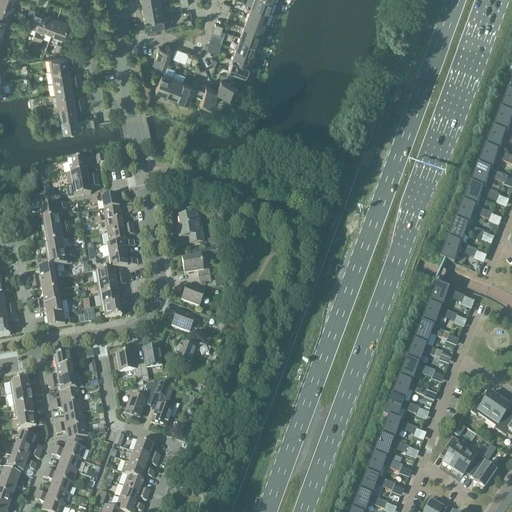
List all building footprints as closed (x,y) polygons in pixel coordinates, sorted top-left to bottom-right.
[(0,0),(0,5),(13,10),(17,0),(0,0)] [(141,0),(143,9),(161,6),(159,0),(141,0)] [(268,0),(253,0),(251,6),(268,12),(272,1),(268,0)] [(0,18),(6,21),(9,22),(13,10),(0,5),(0,18)] [(143,9),(145,20),(163,17),(161,6),(143,9)] [(251,6),(247,17),(264,23),(268,12),(251,6)] [(32,39),(36,41),(46,16),(34,11),(28,27),(36,30),(32,39)] [(44,33),(51,36),(57,20),(46,16),(36,41),(41,42),(44,33)] [(163,17),(145,20),(147,32),(165,29),(163,17)] [(247,17),(243,27),(261,33),(264,23),(247,17)] [(57,20),(51,36),(58,38),(55,48),(59,49),(68,24),(57,20)] [(243,27),(239,38),(257,44),(261,33),(243,27)] [(239,38),(236,49),(253,55),(257,44),(239,38)] [(153,65),(164,69),(169,56),(173,57),(176,50),(171,48),(170,52),(159,48),(153,65)] [(236,49),(232,59),(249,66),(253,55),(236,49)] [(49,59),(51,72),(69,68),(68,61),(72,60),(73,61),(78,61),(77,55),(49,59)] [(232,59),(228,70),(236,73),(245,77),(249,66),(232,59)] [(51,72),(53,83),(81,79),(80,73),(75,74),(75,75),(70,76),(69,68),(51,72)] [(236,73),(228,70),(225,76),(222,75),(217,90),(233,97),(238,85),(232,83),(236,73)] [(155,91),(166,95),(172,78),(161,74),(155,91)] [(166,95),(177,99),(183,82),(172,78),(166,95)] [(55,96),(56,95),(73,92),(72,85),(76,84),(77,85),(82,84),(81,79),(53,83),(55,96)] [(188,103),(191,94),(194,86),(183,82),(177,99),(188,103)] [(217,90),(201,85),(200,88),(194,86),(191,94),(201,97),(199,103),(211,107),(217,90)] [(55,107),(58,107),(85,102),(84,97),(79,97),(79,99),(74,100),(73,92),(56,95),(55,96),(53,96),(55,107)] [(511,94),(508,93),(501,111),(511,115),(511,94)] [(58,107),(60,119),(77,116),(76,108),(80,108),(81,109),(86,108),(85,102),(58,107)] [(511,115),(501,111),(493,130),(505,134),(505,133),(510,122),(511,123),(511,115)] [(60,119),(63,135),(73,133),(72,129),(99,125),(97,118),(78,121),(77,116),(60,119)] [(505,134),(493,130),(486,148),(497,153),(497,152),(502,141),(511,144),(511,136),(505,133),(505,134)] [(497,153),(486,148),(478,167),(490,171),(490,170),(495,159),(511,166),(511,157),(497,152),(497,153)] [(104,156),(96,157),(98,164),(105,163),(104,156)] [(77,157),(67,158),(68,161),(70,174),(86,171),(86,166),(89,166),(87,159),(78,160),(77,157)] [(490,171),(478,167),(471,185),(482,190),(482,189),(487,178),(505,185),(508,178),(490,170),(490,171)] [(70,174),(72,186),(99,182),(98,176),(92,177),(93,178),(88,179),(86,171),(70,174)] [(99,182),(72,186),(74,198),(91,195),(89,188),(94,187),(94,188),(100,187),(99,182)] [(482,190),(471,185),(463,204),(475,208),(480,196),(498,204),(501,196),(482,189),(482,190)] [(103,211),(120,208),(118,196),(91,200),(92,205),(102,203),(103,211)] [(475,208),(463,204),(456,222),(467,227),(468,226),(472,215),(490,222),(493,215),(475,208)] [(42,221),(59,218),(57,211),(62,210),(62,211),(68,210),(67,205),(40,209),(42,221)] [(122,220),(120,208),(103,211),(105,218),(95,220),(95,224),(105,223),(122,220)] [(179,218),(180,228),(176,229),(178,240),(188,238),(190,245),(203,243),(200,229),(198,230),(196,215),(179,218)] [(42,221),(44,233),(71,228),(70,223),(65,224),(65,225),(60,226),(59,218),(42,221)] [(105,223),(107,234),(134,230),(133,224),(128,225),(128,226),(123,227),(122,220),(105,223)] [(467,227),(456,222),(448,241),(460,245),(465,233),(483,241),(486,233),(468,226),(467,227)] [(44,233),(46,245),(63,242),(61,235),(66,234),(66,235),(72,234),(71,228),(44,233)] [(107,234),(109,246),(126,243),(125,236),(129,235),(130,236),(135,235),(134,230),(107,234)] [(460,245),(448,241),(441,260),(452,264),(457,252),(475,259),(478,252),(460,245)] [(45,245),(47,257),(75,252),(74,247),(69,247),(69,249),(64,249),(63,242),(46,245),(45,245)] [(107,246),(109,258),(125,256),(124,248),(129,247),(129,249),(134,248),(133,242),(126,243),(109,246),(107,246)] [(47,257),(49,268),(49,269),(56,268),(67,266),(66,258),(70,257),(71,259),(76,258),(75,252),(47,257)] [(109,258),(111,270),(113,270),(137,266),(136,260),(131,261),(131,262),(126,263),(125,256),(109,258)] [(197,272),(198,278),(210,276),(209,270),(203,271),(200,256),(181,259),(184,275),(197,272)] [(29,279),(30,284),(58,279),(56,268),(49,269),(49,268),(38,270),(39,278),(34,279),(34,278),(29,279)] [(95,273),(97,285),(125,280),(125,274),(119,275),(119,276),(115,277),(113,270),(111,270),(95,273)] [(41,287),(42,294),(60,291),(58,279),(30,284),(31,290),(36,289),(36,288),(41,287)] [(0,289),(11,287),(11,282),(5,283),(6,284),(1,285),(0,280),(0,289)] [(97,285),(99,297),(117,293),(116,286),(121,285),(121,286),(126,285),(125,280),(97,285)] [(181,301),(199,308),(205,293),(187,286),(181,301)] [(435,286),(428,305),(439,310),(439,309),(444,298),(462,305),(465,298),(435,286)] [(0,289),(0,301),(3,301),(2,293),(7,293),(7,294),(12,293),(11,287),(0,289)] [(33,302),(34,308),(60,303),(60,304),(62,303),(60,291),(42,294),(43,302),(38,302),(38,301),(33,302)] [(101,309),(103,308),(119,305),(119,306),(130,304),(129,298),(123,299),(123,300),(119,301),(117,293),(99,297),(101,309)] [(0,301),(0,313),(16,311),(15,305),(9,306),(10,307),(5,308),(3,301),(0,301)] [(60,303),(34,308),(35,313),(40,312),(40,311),(45,310),(46,318),(62,315),(60,304),(60,303)] [(103,308),(104,316),(99,316),(99,315),(94,316),(95,322),(121,317),(119,306),(119,305),(103,308)] [(428,305),(420,324),(432,329),(432,328),(436,316),(455,324),(458,316),(439,309),(439,310),(428,305)] [(0,325),(8,324),(6,317),(11,316),(11,317),(16,316),(16,311),(0,313),(0,325)] [(171,327),(189,334),(195,319),(177,313),(171,327)] [(197,320),(208,324),(210,319),(199,314),(197,320)] [(62,315),(46,318),(48,330),(75,325),(74,320),(68,321),(69,322),(64,323),(62,315)] [(8,324),(0,325),(0,338),(10,337),(8,324)] [(420,324),(413,342),(424,347),(424,346),(429,335),(447,342),(450,335),(432,328),(432,329),(420,324)] [(413,342),(405,361),(417,366),(417,365),(421,353),(440,361),(442,354),(424,346),(424,347),(413,342)] [(181,344),(174,362),(189,367),(196,349),(181,344)] [(198,350),(209,354),(211,349),(200,344),(198,350)] [(145,365),(140,366),(142,378),(148,377),(146,369),(162,367),(158,348),(143,350),(145,365)] [(142,378),(140,366),(134,367),(131,352),(116,355),(119,374),(134,371),(136,379),(142,378)] [(53,358),(55,370),(72,367),(71,359),(75,358),(76,360),(81,359),(80,353),(53,358)] [(435,372),(417,365),(417,366),(405,361),(398,380),(409,384),(409,383),(414,372),(432,379),(435,372)] [(46,378),(47,383),(76,378),(73,366),(72,367),(55,370),(57,377),(52,378),(52,377),(46,378)] [(58,387),(59,393),(78,390),(76,378),(47,383),(48,389),(58,387)] [(409,384),(398,380),(390,398),(402,403),(402,402),(406,391),(425,398),(427,391),(409,383),(409,384)] [(9,384),(11,396),(40,391),(39,386),(33,386),(34,388),(29,388),(27,381),(9,384)] [(131,396),(125,414),(140,419),(145,405),(150,407),(159,384),(158,383),(147,385),(145,392),(149,394),(146,401),(131,396)] [(156,395),(164,398),(169,386),(160,383),(156,395)] [(51,402),(52,407),(81,402),(79,390),(78,390),(59,393),(61,401),(51,402)] [(11,396),(13,408),(32,405),(30,397),(35,396),(35,398),(40,397),(40,391),(11,396)] [(486,421),(500,401),(490,394),(487,398),(483,395),(470,413),(476,417),(477,415),(486,421)] [(402,403),(390,398),(383,417),(387,419),(394,421),(394,420),(399,409),(417,416),(420,409),(402,402),(402,403)] [(151,423),(166,428),(172,410),(175,404),(160,399),(158,405),(157,405),(151,423)] [(500,433),(511,415),(511,414),(507,411),(510,408),(506,406),(506,405),(500,401),(486,421),(495,427),(494,429),(500,433)] [(62,410),(64,417),(83,413),(81,402),(52,407),(52,411),(62,410)] [(15,420),(17,419),(34,416),(34,417),(44,415),(43,409),(37,410),(38,411),(33,412),(32,405),(13,408),(15,420)] [(55,426),(56,431),(85,425),(83,413),(64,417),(65,424),(55,426)] [(511,435),(511,415),(500,433),(506,437),(508,433),(511,435)] [(17,419),(19,431),(46,427),(45,421),(39,422),(40,423),(35,424),(34,417),(34,416),(17,419)] [(387,419),(380,437),(391,442),(392,441),(396,430),(414,437),(417,430),(394,420),(394,421),(387,419)] [(66,433),(68,441),(83,438),(87,438),(85,425),(56,431),(56,435),(66,433)] [(20,434),(16,446),(41,455),(43,450),(38,448),(37,449),(33,447),(35,440),(20,434)] [(391,442),(380,437),(373,456),(384,460),(384,459),(389,448),(407,455),(410,448),(392,441),(391,442)] [(54,447),(53,452),(81,462),(85,450),(81,449),(83,442),(83,438),(68,441),(64,451),(54,447)] [(442,464),(452,471),(466,451),(457,445),(458,443),(452,439),(440,457),(445,461),(444,463),(442,463),(442,464)] [(138,442),(133,453),(159,462),(161,457),(156,455),(155,456),(151,455),(153,447),(138,442)] [(16,446),(11,457),(27,463),(30,456),(34,457),(34,459),(39,460),(41,455),(16,446)] [(469,478),(482,459),(476,455),(475,457),(466,451),(452,471),(462,478),(464,474),(469,478)] [(61,459),(58,466),(77,473),(81,462),(53,452),(51,456),(61,459)] [(133,453),(129,464),(145,470),(147,463),(152,465),(152,466),(157,468),(159,462),(133,453)] [(373,456),(365,474),(376,479),(377,478),(381,467),(399,474),(402,467),(384,459),(384,460),(373,456)] [(27,463),(11,457),(7,468),(23,474),(25,467),(30,469),(30,470),(35,472),(37,466),(27,463)] [(482,459),(469,478),(474,481),(472,484),(482,491),(494,474),(485,467),(488,463),(482,459)] [(125,476),(128,477),(141,481),(143,474),(148,476),(147,477),(152,479),(155,473),(145,470),(129,464),(125,476)] [(46,470),(44,474),(73,485),(77,473),(58,466),(56,473),(46,470)] [(3,470),(0,479),(0,481),(16,487),(20,477),(3,470)] [(52,482),(50,489),(68,496),(73,485),(44,474),(43,478),(52,482)] [(365,474),(358,493),(369,497),(374,485),(392,493),(395,485),(377,478),(376,479),(365,474)] [(128,477),(124,488),(139,494),(143,482),(141,481),(128,477)] [(0,481),(0,492),(12,497),(16,487),(0,481)] [(124,488),(119,499),(135,505),(135,504),(139,494),(124,488)] [(38,492),(36,497),(64,507),(68,496),(50,489),(47,496),(38,492)] [(0,492),(0,504),(8,507),(12,497),(0,492)] [(358,493),(350,511),(351,511),(363,511),(366,504),(385,511),(388,504),(369,497),(358,493)] [(62,511),(64,507),(36,497),(35,501),(44,504),(41,511),(42,511),(62,511)] [(119,499),(115,510),(119,511),(132,511),(133,509),(138,511),(143,511),(145,508),(135,504),(135,505),(119,499)] [(440,511),(442,510),(438,508),(439,507),(429,501),(423,511),(425,511),(440,511)]
